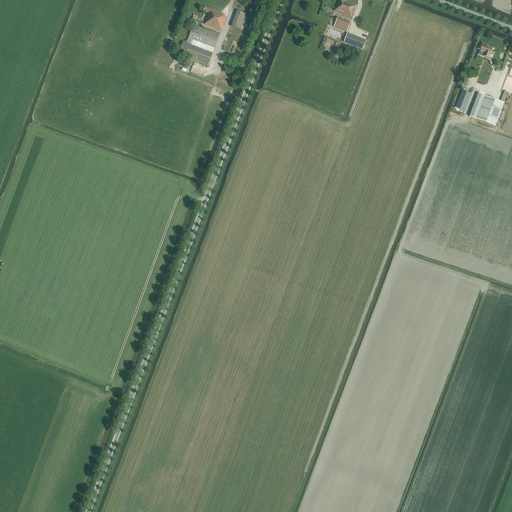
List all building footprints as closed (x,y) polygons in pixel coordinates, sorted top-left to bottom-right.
[(357,5),(346,1),(346,0),(338,0),(334,11),(352,18),(357,5)] [(227,16),(223,14),(223,13),(205,7),(203,11),(209,13),(205,24),(221,31),(227,16)] [(231,26),(243,30),(249,15),(237,11),(231,26)] [(346,32),(350,23),(338,18),(334,27),(346,32)] [(215,49),(220,34),(193,25),(188,39),(215,49)] [(347,35),(344,42),(363,50),(366,42),(347,35)] [(178,54),(208,65),(213,53),(186,44),(187,42),(183,41),(178,54)] [(493,48),(483,45),(479,54),(489,58),(493,48)] [(222,68),(220,74),(231,79),(234,73),(222,68)] [(471,94),(462,91),(458,103),(466,106),(471,94)] [(485,96),(476,119),(495,126),(504,103),(485,96)]
